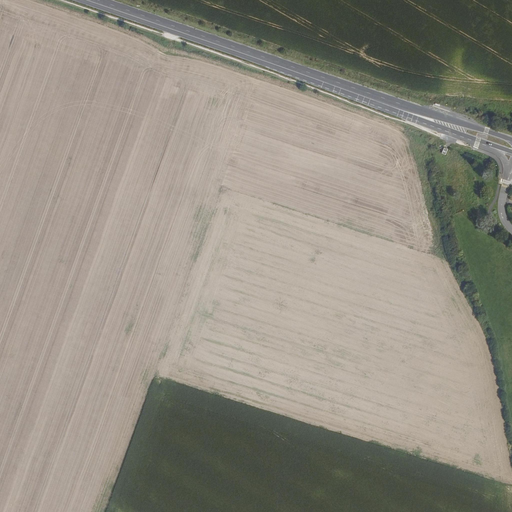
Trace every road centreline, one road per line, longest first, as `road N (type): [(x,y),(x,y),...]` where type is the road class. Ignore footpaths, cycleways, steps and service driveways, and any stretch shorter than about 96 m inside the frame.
road 1 (primary): [(319,80),(91,0)]
road 2 (primary): [(511,140),(319,80)]
road 3 (primary): [(319,80),(484,144)]
